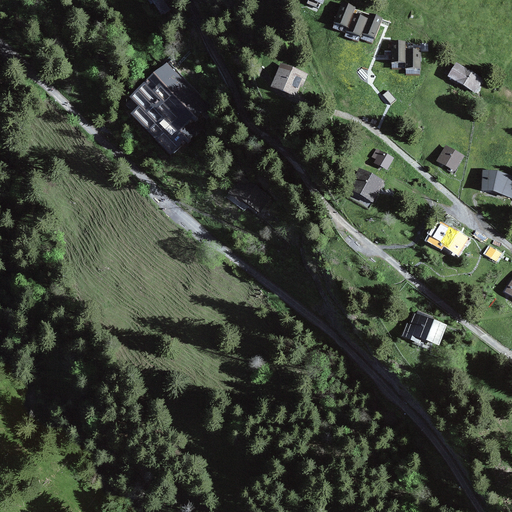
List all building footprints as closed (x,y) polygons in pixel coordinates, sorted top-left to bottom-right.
[(172,0),(147,0),(159,17),(176,5),(172,0)] [(302,76),(276,64),(266,85),(293,97),(302,76)] [(213,115),(167,65),(130,99),(139,110),(132,117),(168,156),(213,115)] [(482,81),(457,66),(450,78),(474,92),(482,81)] [(462,158),(447,148),(439,161),(455,171),(462,158)] [(391,159),(375,151),(372,157),(375,159),(373,163),(385,169),(391,159)] [(380,182),(357,170),(347,189),(369,201),(380,182)] [(511,179),(498,173),(484,173),(484,192),(494,192),(511,199),(511,197),(511,179)] [(265,196),(241,179),(229,195),(254,212),(265,196)] [(464,240),(439,225),(430,241),(456,255),(464,240)] [(498,255),(490,250),(486,257),(494,261),(498,255)] [(441,328),(412,316),(405,334),(433,346),(441,328)]
